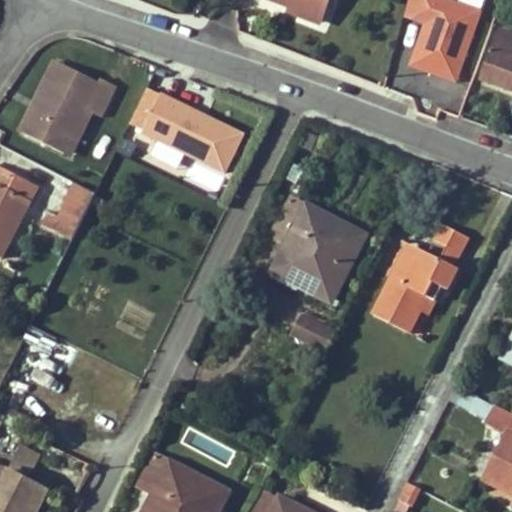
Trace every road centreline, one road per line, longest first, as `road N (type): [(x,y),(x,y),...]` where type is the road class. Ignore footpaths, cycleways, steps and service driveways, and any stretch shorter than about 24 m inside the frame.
road 1 (residential): [(96,511),(308,78)]
road 2 (residential): [(511,246),(378,511)]
road 3 (residential): [(44,7),(91,26),(308,78)]
road 4 (residential): [(308,78),(511,163)]
